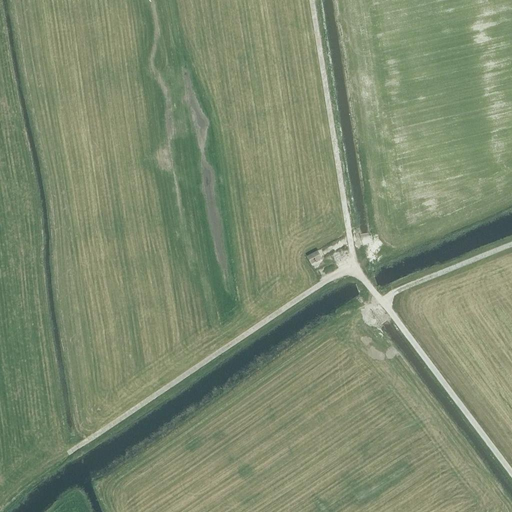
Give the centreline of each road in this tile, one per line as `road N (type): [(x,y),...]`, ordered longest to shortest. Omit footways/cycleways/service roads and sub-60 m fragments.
road 1 (unclassified): [(511,479),(378,301),(511,247)]
road 2 (track): [(354,269),(69,452)]
road 3 (track): [(378,301),(354,269),(311,0)]
